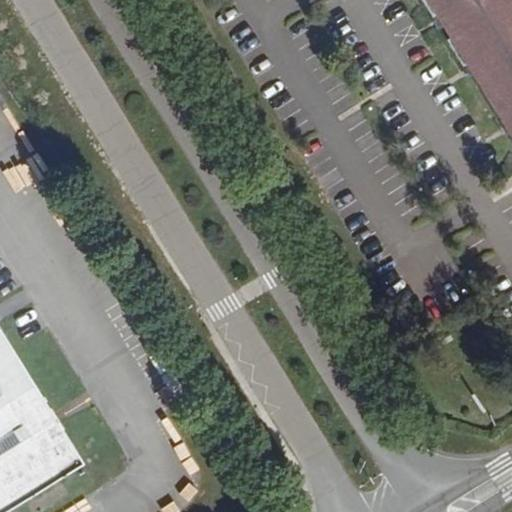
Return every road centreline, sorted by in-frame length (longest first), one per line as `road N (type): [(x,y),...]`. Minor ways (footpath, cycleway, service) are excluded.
road 1 (tertiary): [(433,511),(113,0)]
road 2 (tertiary): [(31,0),(347,511)]
